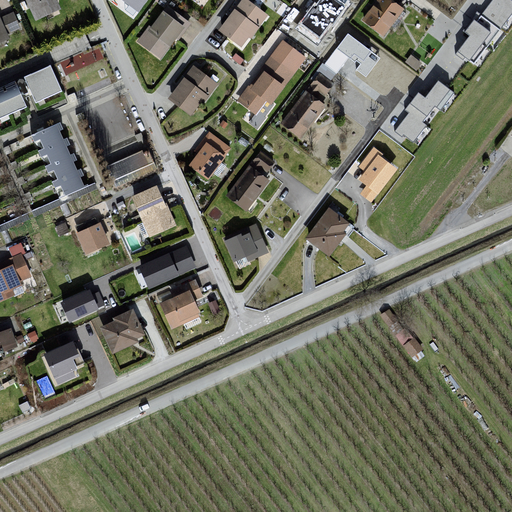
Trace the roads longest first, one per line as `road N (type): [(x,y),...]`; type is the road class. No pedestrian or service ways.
road 1 (unclassified): [(511,246),(0,474)]
road 2 (residential): [(97,0),(243,328)]
road 3 (residential): [(243,328),(511,209)]
road 4 (residential): [(0,439),(243,328)]
